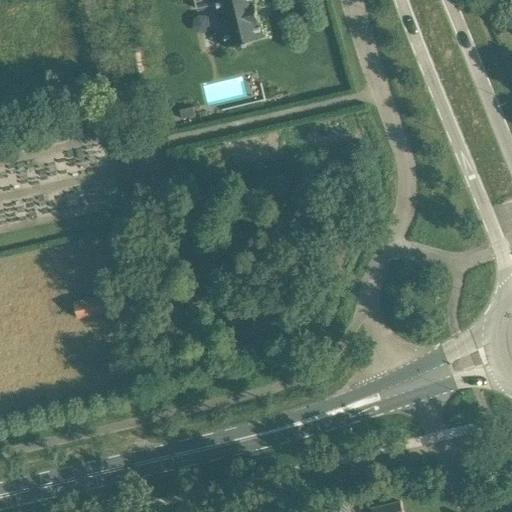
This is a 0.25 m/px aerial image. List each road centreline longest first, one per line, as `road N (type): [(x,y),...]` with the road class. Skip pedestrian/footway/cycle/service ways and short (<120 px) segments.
road 1 (primary): [(0,496),(289,429),(402,388)]
road 2 (unclassified): [(402,388),(387,373),(370,303),(410,185),(356,0)]
road 3 (primary): [(404,0),(511,287)]
road 4 (primary): [(511,156),(445,0)]
